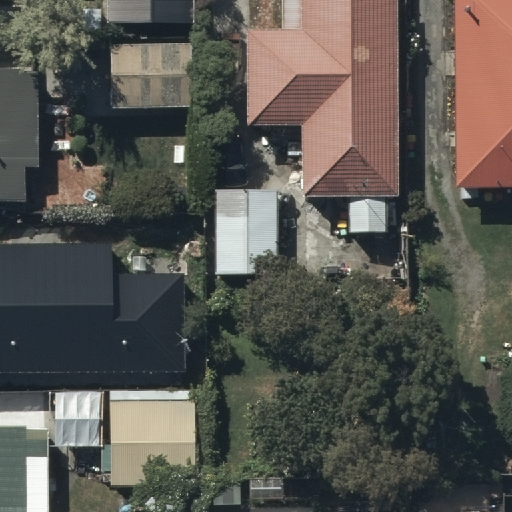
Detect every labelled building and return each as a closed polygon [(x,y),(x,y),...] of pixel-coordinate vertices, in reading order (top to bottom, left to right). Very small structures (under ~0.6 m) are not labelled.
[(191,0),(112,0),(112,31),(192,31),(191,0)] [(385,0),(280,0),(280,39),(246,39),(246,140),(302,140),(302,212),(349,212),(349,239),(384,239),(384,211),(394,211),(394,0),(385,0)] [(511,0),(450,0),(449,205),(511,205),(511,0)] [(192,51),(109,50),(108,113),(191,114),(192,51)] [(37,173),(37,76),(0,75),(0,210),(26,211),(26,173),(37,173)] [(276,198),(217,197),(216,279),(275,279),(276,198)] [(0,372),(183,372),(183,273),(112,274),(112,243),(0,243),(0,372)] [(194,397),(109,397),(110,493),(134,493),(134,511),(180,511),(181,493),(194,493),(194,397)] [(46,511),(46,434),(0,434),(0,511),(46,511)]
